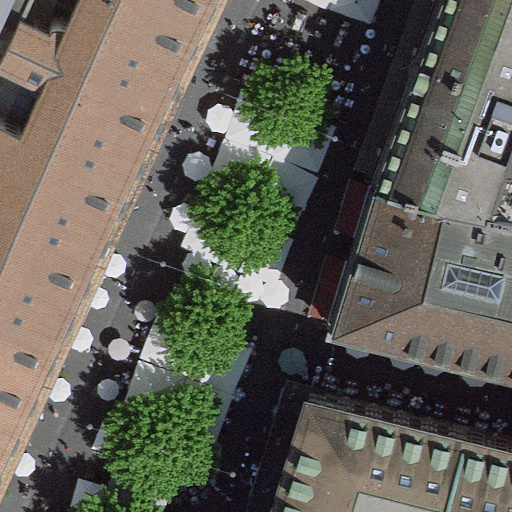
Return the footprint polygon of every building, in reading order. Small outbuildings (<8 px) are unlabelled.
[(0,0),(0,94),(11,100),(30,54),(52,3),(52,0),(0,0)] [(0,198),(112,248),(199,56),(224,0),(99,0),(91,22),(52,3),(30,54),(11,100),(0,94),(0,198)] [(511,0),(438,0),(415,61),(370,174),(511,201),(511,0)] [(511,201),(370,174),(347,240),(327,297),(511,342),(511,201)] [(0,492),(34,417),(112,248),(0,198),(0,492)] [(264,477),(255,511),(511,511),(511,425),(401,397),(293,368),(264,477)]
